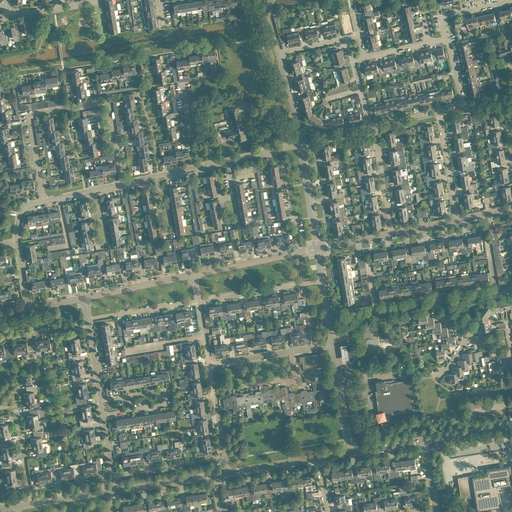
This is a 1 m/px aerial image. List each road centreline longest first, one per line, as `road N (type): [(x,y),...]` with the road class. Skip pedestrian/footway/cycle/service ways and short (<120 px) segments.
road 1 (residential): [(104,414),(168,403),(166,389),(101,400)]
road 2 (residential): [(198,302),(322,282)]
road 3 (residential): [(194,274),(316,248)]
